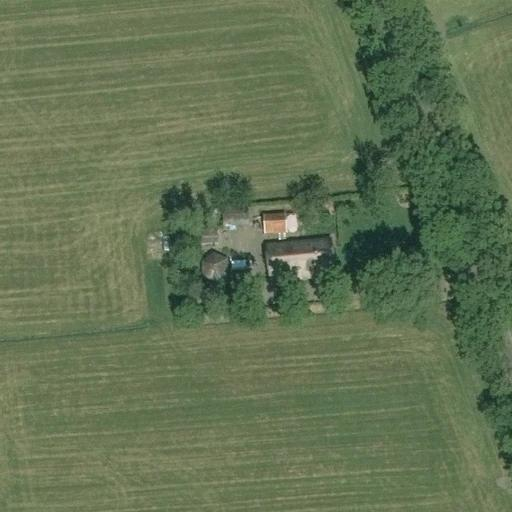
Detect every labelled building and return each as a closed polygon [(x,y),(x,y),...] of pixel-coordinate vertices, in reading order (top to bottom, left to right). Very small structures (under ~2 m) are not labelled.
[(264,237),(285,235),(285,216),(262,217),(264,237)] [(200,253),(200,247),(216,246),(216,230),(171,232),(171,255),(200,253)] [(269,283),(333,277),(330,241),(266,248),(269,283)] [(199,266),(200,278),(211,283),(215,286),(227,277),(226,260),(209,256),(199,266)] [(211,283),(187,286),(190,304),(214,301),(211,283)]
